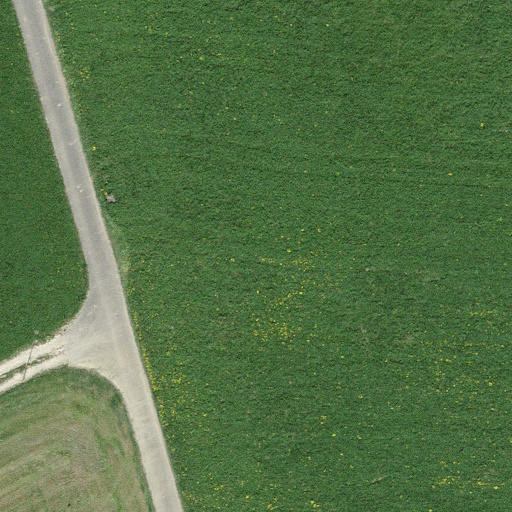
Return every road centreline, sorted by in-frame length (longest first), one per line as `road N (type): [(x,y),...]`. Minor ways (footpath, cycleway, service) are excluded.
road 1 (track): [(172,511),(112,332),(23,0)]
road 2 (track): [(112,332),(0,382)]
